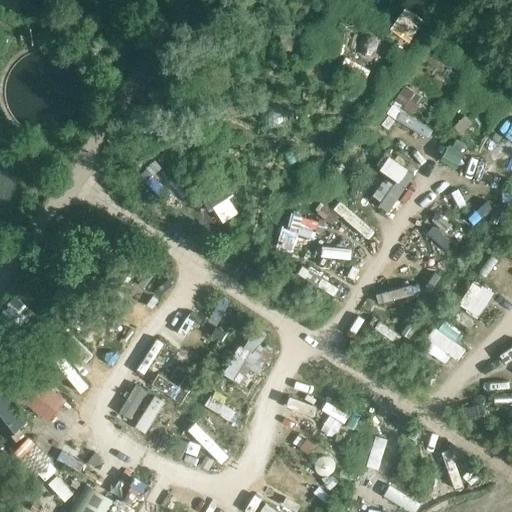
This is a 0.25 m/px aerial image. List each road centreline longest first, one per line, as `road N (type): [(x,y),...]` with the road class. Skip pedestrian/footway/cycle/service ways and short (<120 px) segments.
road 1 (track): [(196,266),(122,369),(106,407),(113,431),(142,455),(226,484)]
road 2 (track): [(320,348),(421,195),(430,162),(414,149)]
road 3 (track): [(301,335),(248,467),(226,484),(233,511)]
road 4 (track): [(423,417),(511,316)]
